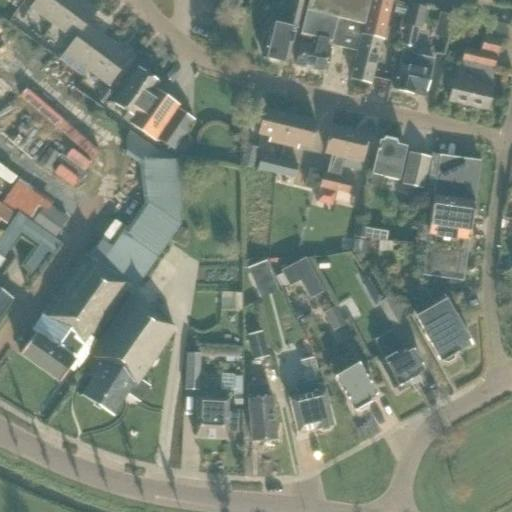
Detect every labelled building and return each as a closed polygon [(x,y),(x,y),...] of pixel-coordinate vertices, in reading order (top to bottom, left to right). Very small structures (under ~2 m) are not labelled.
[(0,17),(8,23),(18,10),(5,0),(4,0),(0,6),(0,17)] [(72,41),(86,25),(95,12),(79,0),(35,0),(29,9),(72,41)] [(238,8),(240,0),(232,0),(230,6),(238,8)] [(297,37),(306,0),(288,0),(282,26),(270,23),(262,59),(285,64),(292,35),(297,37)] [(362,26),(368,0),(307,0),(298,37),(302,38),(301,44),(300,44),(294,66),(324,73),(329,51),(328,50),(329,46),(355,52),(361,26),(362,26)] [(381,41),(391,1),(386,0),(369,0),(350,80),(369,84),(375,59),(378,59),(379,53),(377,53),(380,41),(381,41)] [(423,97),(431,63),(432,59),(410,54),(416,29),(420,30),(425,10),(409,6),(399,45),(403,46),(392,90),(423,97)] [(437,36),(450,38),(453,14),(440,12),(437,36)] [(488,21),(487,36),(509,37),(510,22),(488,21)] [(86,25),(72,41),(63,54),(107,87),(129,57),(86,25)] [(500,41),(484,37),(480,53),(464,50),(459,71),(455,71),(447,103),(486,112),(494,80),(484,77),(486,68),(492,70),(495,57),(496,57),(500,41)] [(60,55),(67,46),(58,40),(52,48),(60,55)] [(156,139),(172,151),(193,120),(177,109),(178,107),(154,90),(158,84),(137,69),(112,104),(126,113),(121,120),(154,142),(156,139)] [(102,105),(111,93),(104,88),(96,100),(102,105)] [(282,146),(289,117),(264,110),(258,135),(269,138),(268,143),(282,146)] [(289,117),(282,146),(296,150),(297,145),(308,148),(315,123),(289,117)] [(338,179),(341,168),(340,168),(349,131),(331,127),(324,154),(331,156),(326,176),(338,179)] [(238,142),(239,132),(228,131),(228,138),(232,142),(238,142)] [(340,168),(341,168),(359,172),(367,135),(349,131),(340,168)] [(396,146),(394,141),(383,139),(380,142),(378,142),(367,186),(379,188),(381,178),(397,181),(405,148),(396,146)] [(442,295),(442,296),(445,297),(448,280),(462,282),(468,241),(473,203),(479,162),(439,156),(440,145),(432,144),(417,244),(425,246),(421,276),(430,303),(442,295)] [(251,169),(256,149),(244,146),(239,166),(251,169)] [(46,173),(58,155),(48,148),(36,166),(46,173)] [(421,190),(428,159),(409,154),(401,186),(421,190)] [(275,175),(278,162),(260,157),(256,171),(275,175)] [(278,162),(275,175),(293,180),(292,185),(304,188),(308,169),(278,162)] [(326,176),(322,175),(319,188),(335,192),(338,179),(326,176)] [(353,182),(338,179),(335,192),(350,195),(353,182)] [(60,238),(72,216),(16,184),(4,206),(60,238)] [(0,221),(5,225),(14,213),(0,203),(0,221)] [(364,240),(367,224),(356,221),(352,238),(364,240)] [(36,245),(42,237),(22,224),(17,231),(36,245)] [(367,254),(369,242),(353,240),(351,253),(367,254)] [(391,252),(392,242),(378,241),(377,251),(391,252)] [(130,288),(102,268),(84,255),(41,315),(54,323),(42,340),(34,334),(19,355),(59,383),(73,361),(71,360),(79,348),(88,355),(97,342),(93,340),(126,294),(130,288)] [(0,265),(4,261),(0,257),(0,317),(12,300),(0,291),(0,265)] [(310,300),(322,293),(304,259),(280,271),(288,287),(300,281),(310,300)] [(318,270),(328,269),(327,261),(317,261),(318,270)] [(271,283),(263,263),(247,269),(255,290),(271,283)] [(365,290),(378,282),(372,270),(358,278),(365,290)] [(453,315),(442,296),(442,295),(430,303),(411,313),(422,333),(439,364),(441,363),(446,364),(452,360),(453,355),(455,354),(470,345),(454,315),(453,315)] [(170,325),(147,309),(129,296),(97,342),(88,355),(88,356),(101,365),(81,396),(112,416),(129,388),(135,387),(171,334),(170,325)] [(377,304),(391,328),(405,321),(391,296),(377,304)] [(323,313),(333,331),(344,325),(334,306),(323,313)] [(375,341),(385,359),(377,363),(392,390),(395,389),(397,393),(408,386),(406,382),(414,378),(413,376),(423,370),(409,346),(402,349),(392,331),(375,341)] [(261,333),(247,336),(254,360),(267,357),(261,333)] [(301,349),(302,335),(289,334),(288,347),(301,349)] [(354,366),(349,357),(351,355),(342,339),(329,346),(337,362),(329,366),(335,377),(333,378),(353,413),(354,412),(360,413),(366,409),(368,404),(369,403),(367,400),(375,396),(357,365),(354,366)] [(184,391),(198,391),(199,355),(196,355),(185,355),(184,391)] [(275,379),(287,376),(283,356),(271,359),(275,379)] [(263,382),(275,379),(271,359),(258,362),(263,382)] [(234,395),(241,395),(241,377),(232,377),(233,388),(234,388),(234,395)] [(327,431),(330,427),(332,426),(321,379),(294,386),(297,398),(288,400),(296,435),(314,430),(314,431),(315,430),(320,433),(327,431)] [(267,399),(266,385),(246,387),(250,441),(275,439),(272,399),(267,399)] [(225,440),(225,433),(236,434),(237,414),(226,413),(227,401),(196,399),(193,438),(225,440)]
